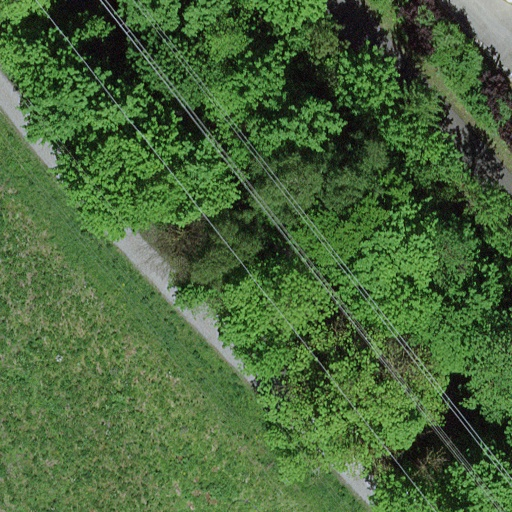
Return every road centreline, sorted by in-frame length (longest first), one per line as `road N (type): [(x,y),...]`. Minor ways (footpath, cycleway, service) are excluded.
road 1 (track): [(0,76),(138,244),(397,511)]
road 2 (track): [(511,184),(354,0)]
